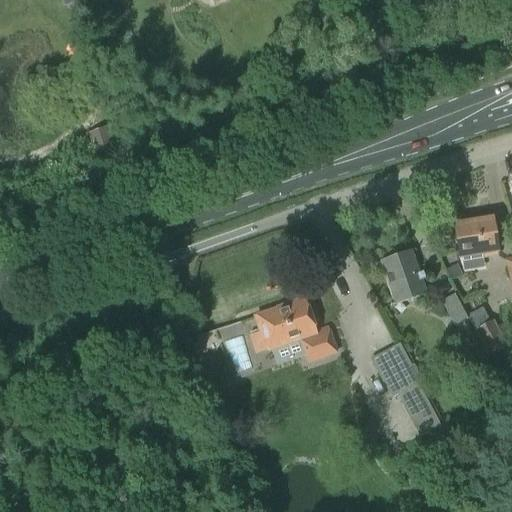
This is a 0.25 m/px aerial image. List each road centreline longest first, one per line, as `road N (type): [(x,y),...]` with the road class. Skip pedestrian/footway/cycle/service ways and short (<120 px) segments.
road 1 (primary): [(0,281),(511,100)]
road 2 (unclassified): [(318,208),(511,140)]
